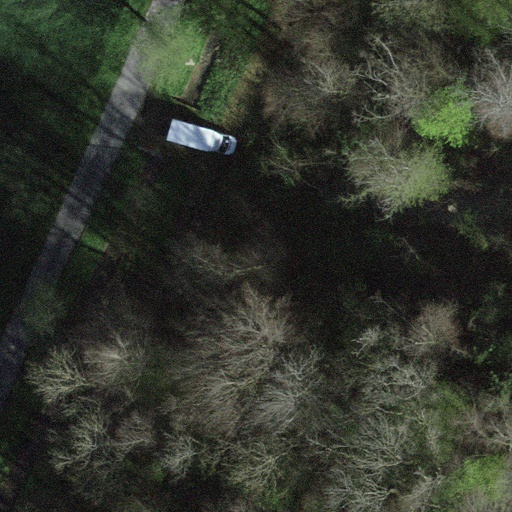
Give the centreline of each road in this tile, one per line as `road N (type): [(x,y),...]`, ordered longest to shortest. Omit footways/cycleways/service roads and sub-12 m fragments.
road 1 (track): [(46,511),(229,143),(118,100)]
road 2 (track): [(0,335),(169,0)]
